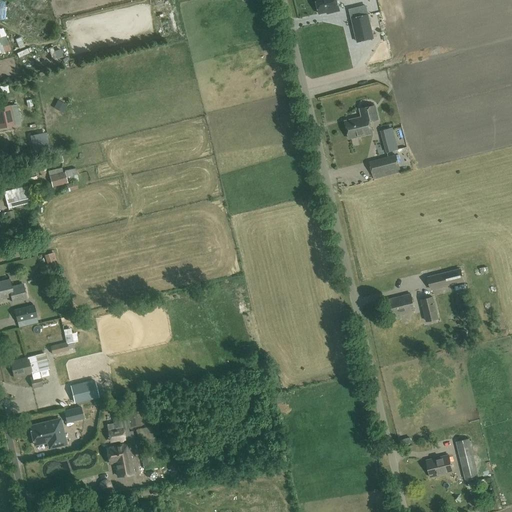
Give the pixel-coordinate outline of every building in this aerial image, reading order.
[(337,0),(316,0),(320,14),(328,12),(328,14),(340,11),(337,0)] [(369,14),(353,18),(358,42),(374,38),(369,14)] [(0,52),(10,49),(3,29),(0,29),(0,52)] [(11,105),(0,107),(0,127),(14,125),(11,105)] [(364,117),(345,121),(349,139),(373,133),(370,121),(378,119),(375,106),(361,109),(361,110),(362,109),(364,117)] [(395,140),(404,137),(401,128),(392,131),(395,140)] [(391,129),(383,131),(385,139),(393,137),(391,129)] [(42,152),(39,134),(31,136),(34,153),(42,152)] [(396,155),(370,162),(373,174),(399,168),(396,155)] [(52,188),(78,181),(75,168),(64,171),(65,172),(63,173),(62,169),(48,172),(52,188)] [(69,192),(78,189),(75,182),(67,185),(69,192)] [(6,201),(29,195),(27,187),(4,192),(6,201)] [(9,223),(15,222),(13,211),(7,213),(9,223)] [(59,264),(57,252),(46,254),(49,266),(59,264)] [(428,277),(431,289),(464,281),(461,270),(428,277)] [(13,303),(26,299),(23,285),(12,288),(9,279),(0,281),(0,299),(11,296),(13,303)] [(392,316),(415,311),(411,294),(388,299),(392,316)] [(421,300),(425,316),(426,321),(438,318),(433,297),(421,300)] [(34,305),(14,310),(17,322),(37,317),(34,305)] [(73,334),(66,335),(68,343),(75,342),(73,334)] [(52,354),(68,351),(66,342),(50,346),(52,354)] [(34,356),(38,371),(49,369),(45,353),(34,356)] [(31,373),(38,371),(34,356),(28,357),(10,361),(14,378),(31,374),(31,373)] [(32,388),(42,386),(40,376),(39,376),(32,378),(30,379),(32,388)] [(62,386),(78,382),(76,377),(61,381),(62,386)] [(95,379),(70,385),(75,403),(99,397),(95,379)] [(66,422),(83,418),(80,406),(64,410),(66,422)] [(108,424),(110,431),(111,441),(125,438),(125,440),(134,438),(133,431),(129,432),(129,428),(142,426),(141,422),(139,411),(137,411),(113,416),(114,423),(108,424)] [(34,446),(50,443),(51,447),(66,443),(60,419),(30,426),(30,428),(28,430),(30,435),(32,436),(34,443),(34,446)] [(151,427),(136,430),(140,445),(155,443),(151,427)] [(464,474),(477,471),(469,439),(456,442),(464,474)] [(106,456),(107,461),(110,461),(110,463),(116,462),(118,476),(133,474),(128,444),(107,448),(108,454),(106,456)] [(153,447),(140,450),(144,468),(157,465),(153,447)] [(430,477),(452,472),(448,454),(426,460),(430,477)]
